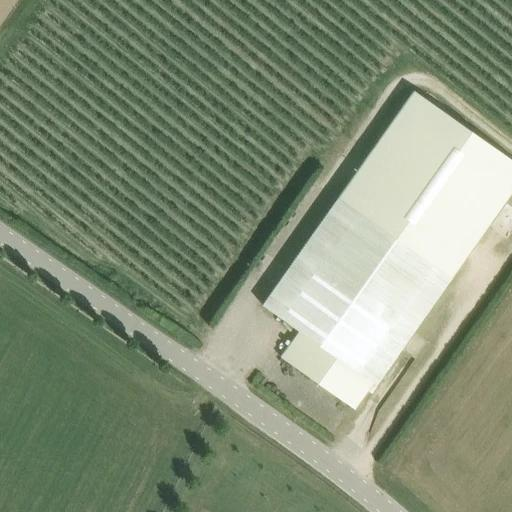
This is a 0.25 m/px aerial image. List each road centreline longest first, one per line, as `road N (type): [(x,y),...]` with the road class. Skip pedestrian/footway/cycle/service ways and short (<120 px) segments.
road 1 (unclassified): [(388,511),(0,236)]
road 2 (track): [(511,247),(351,480)]
